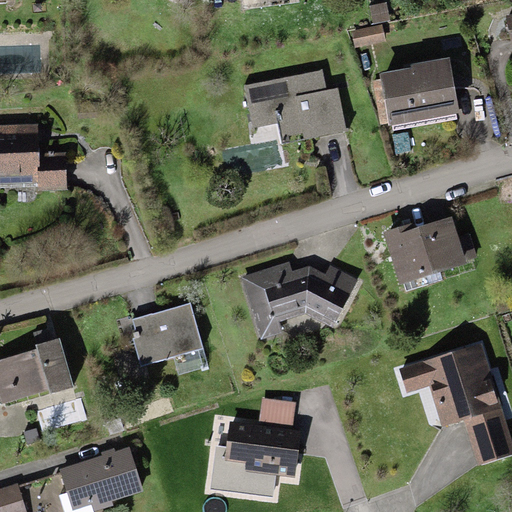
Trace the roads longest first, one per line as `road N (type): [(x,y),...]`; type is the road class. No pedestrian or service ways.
road 1 (residential): [(511,166),(0,314)]
road 2 (unknown): [(360,511),(321,395)]
